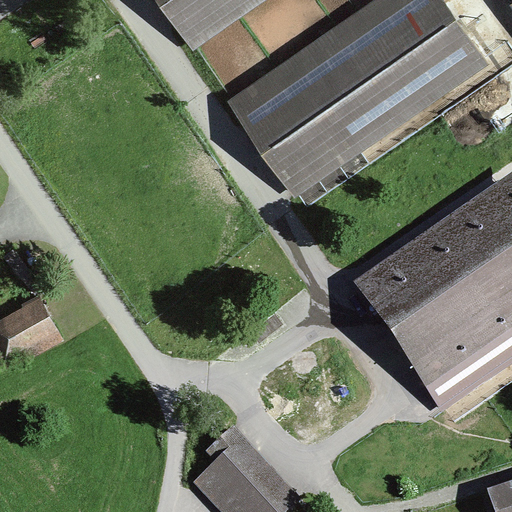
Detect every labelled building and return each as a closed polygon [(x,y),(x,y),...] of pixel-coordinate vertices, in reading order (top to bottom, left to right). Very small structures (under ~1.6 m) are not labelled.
[(163,0),(192,41),(251,0),(163,0)] [(293,188),(482,58),(441,0),(383,0),(234,103),(293,188)] [(511,207),(372,303),(445,410),(511,363),(511,207)] [(0,354),(16,346),(23,359),(61,338),(42,301),(0,323),(0,354)] [(284,511),(296,501),(232,432),(210,453),(220,463),(198,484),(224,511),(284,511)] [(511,511),(511,488),(490,496),(495,511),(511,511)]
